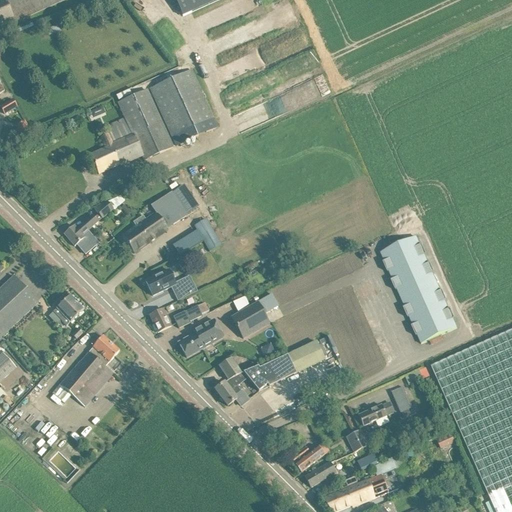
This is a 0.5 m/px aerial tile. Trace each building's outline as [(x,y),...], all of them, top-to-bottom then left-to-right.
[(17,24),(68,0),(0,0),(0,23),(14,17),(17,24)] [(174,0),(182,17),(219,0),(174,0)] [(217,128),(191,71),(150,89),(176,146),(217,128)] [(129,90),(116,95),(118,101),(131,95),(129,90)] [(173,148),(147,91),(118,104),(125,120),(105,128),(108,135),(101,138),(106,149),(90,156),(98,175),(119,166),(142,156),(144,161),(173,148)] [(13,100),(0,107),(4,115),(17,107),(13,100)] [(103,107),(91,112),(94,119),(106,114),(103,107)] [(168,231),(187,217),(170,193),(151,207),(156,213),(146,220),(143,216),(138,219),(139,220),(133,224),(136,227),(122,237),(134,254),(167,231),(168,231)] [(102,219),(113,210),(106,203),(93,209),(102,219)] [(124,205),(120,208),(126,214),(130,211),(124,205)] [(82,237),(93,227),(98,223),(92,216),(76,230),(73,227),(64,235),(74,247),(84,239),(82,237)] [(206,220),(195,227),(210,252),(221,245),(206,220)] [(417,238),(381,254),(385,262),(389,272),(393,280),(397,290),(405,308),(409,317),(413,326),(417,336),(421,344),(457,328),(453,320),(449,310),(445,301),(441,292),(433,274),(425,256),(420,246),(417,238)] [(302,248),(295,251),(301,262),(308,258),(302,248)] [(154,278),(145,282),(153,297),(172,287),(173,290),(172,291),(177,302),(197,292),(190,276),(181,280),(182,281),(175,285),(171,276),(169,271),(168,271),(167,271),(161,274),(160,275),(159,273),(153,276),(154,278)] [(0,338),(38,303),(14,277),(0,289),(0,338)] [(69,324),(83,311),(70,296),(56,309),(56,310),(56,311),(55,310),(53,313),(66,327),(68,325),(68,324),(69,323),(69,324)] [(234,312),(248,307),(244,297),(231,302),(234,312)] [(268,323),(258,304),(231,319),(242,338),(268,323)] [(202,316),(197,305),(173,317),(179,329),(190,324),(190,322),(202,316)] [(171,327),(163,310),(149,316),(157,334),(171,327)] [(223,338),(213,321),(193,332),(194,334),(178,343),(187,359),(203,349),(203,350),(223,338)] [(78,329),(72,335),(76,340),(82,334),(78,329)] [(511,511),(511,331),(431,367),(495,511),(511,511)] [(113,374),(105,367),(119,352),(102,337),(80,362),(79,362),(59,385),(84,407),(113,374)] [(3,354),(0,356),(0,386),(12,399),(29,383),(16,368),(3,354)] [(296,375),(287,356),(259,369),(258,367),(243,373),(247,378),(258,392),(267,385),(269,389),(270,388),(269,387),(296,375)] [(237,387),(247,378),(243,373),(232,358),(231,359),(219,367),(228,381),(224,383),(215,390),(227,407),(237,400),(234,397),(241,392),(237,387)] [(403,388),(391,393),(400,413),(412,408),(403,388)] [(390,405),(383,409),(381,406),(358,417),(363,427),(394,413),(390,405)] [(361,431),(346,439),(354,453),(368,446),(361,431)] [(453,434),(437,442),(441,450),(457,443),(453,434)] [(301,473),(324,456),(318,447),(310,453),(306,448),(291,460),(301,473)] [(343,491),(321,500),(330,511),(338,511),(352,507),(352,508),(362,505),(375,500),(374,499),(387,494),(381,479),(380,476),(395,470),(396,474),(409,469),(403,453),(383,462),(377,465),(372,467),(377,478),(368,482),(357,486),(355,480),(354,479),(350,480),(349,480),(340,484),(343,491)] [(373,457),(357,464),(361,472),(376,465),(373,457)] [(313,473),(304,477),(306,480),(311,488),(319,483),(324,480),(336,474),(333,469),(336,466),(334,463),(330,464),(329,463),(321,468),(313,473)] [(476,498),(466,503),(469,509),(479,504),(476,498)]
